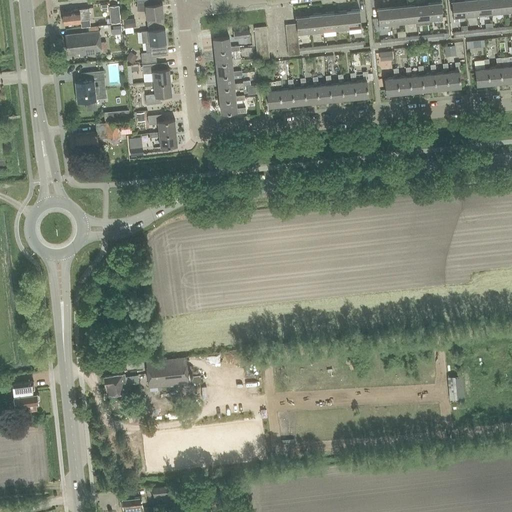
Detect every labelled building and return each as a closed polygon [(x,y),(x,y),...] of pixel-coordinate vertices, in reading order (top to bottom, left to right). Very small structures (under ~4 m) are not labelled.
[(466,22),(466,16),(464,0),(451,2),(453,22),(458,22),(458,23),(466,22)] [(466,16),(478,15),(476,0),(465,0),(464,0),(466,16)] [(476,0),(478,15),(491,14),(489,0),(476,0)] [(489,0),(491,14),(503,12),(502,0),(489,0)] [(511,11),(511,0),(502,0),(503,12),(511,11)] [(162,3),(158,4),(158,2),(139,1),(139,9),(146,9),(148,31),(165,29),(162,3)] [(429,21),(442,19),(440,3),(427,4),(429,21)] [(417,22),(429,21),(427,4),(415,6),(417,22)] [(404,23),(417,22),(415,6),(402,7),(404,23)] [(110,8),(112,24),(121,23),(119,7),(110,8)] [(392,24),(404,23),(402,7),(390,8),(392,24)] [(379,26),(392,24),(390,8),(377,10),(379,26)] [(89,11),(92,11),(91,9),(73,11),(72,12),(63,13),(64,25),(82,23),(81,22),(88,21),(87,17),(90,17),(89,11)] [(348,29),(361,27),(359,12),(346,13),(348,29)] [(335,30),(348,29),(346,13),(334,14),(335,30)] [(323,31),(335,30),(334,14),(321,15),(323,31)] [(310,33),(323,31),(321,15),(309,17),(310,33)] [(298,34),(310,33),(309,17),(296,18),(297,24),(297,30),(298,34)] [(132,19),(124,20),(125,29),(133,28),(132,19)] [(113,30),(112,30),(112,35),(122,34),(121,26),(113,27),(113,30)] [(142,63),(156,61),(156,56),(168,55),(165,29),(148,31),(150,52),(141,53),(142,63)] [(235,30),(236,38),(252,37),(251,29),(235,30)] [(95,32),(66,35),(68,55),(79,54),(79,56),(102,53),(100,31),(95,32)] [(240,51),(239,49),(239,46),(229,47),(229,38),(214,39),(215,52),(230,50),(230,52),(240,51)] [(484,40),(466,42),(467,49),(485,47),(484,40)] [(447,56),(457,55),(456,46),(446,47),(447,56)] [(231,60),(230,52),(230,50),(215,52),(216,64),(232,62),(232,64),(241,63),(240,59),(231,60)] [(240,51),(230,52),(231,60),(240,59),(240,51)] [(380,61),(393,60),(392,51),(379,53),(380,61)] [(126,59),(132,63),(136,58),(129,54),(126,59)] [(502,67),(500,67),(502,83),(511,81),(511,57),(509,57),(510,66),(502,67)] [(497,67),(490,68),(488,68),(490,84),(502,83),(500,67),(502,67),(501,58),(496,59),(497,67)] [(485,69),(475,70),(477,86),(490,84),(488,68),(490,68),(489,59),(485,60),(485,69)] [(233,72),(232,64),(232,62),(216,64),(217,76),(233,75),(233,77),(242,76),(242,71),(233,72)] [(449,73),(447,73),(448,89),(461,88),(459,72),(461,72),(460,62),(455,63),(456,72),(449,73)] [(171,82),(169,69),(157,70),(157,64),(142,65),(143,74),(153,73),(153,81),(154,84),(171,82)] [(444,73),(436,74),(434,74),(436,90),(448,89),(447,73),(449,73),(448,64),(443,64),(444,73)] [(424,75),(422,75),(424,91),(436,90),(434,74),(436,74),(435,65),(431,66),(432,74),(424,75)] [(331,85),(329,85),(331,101),(344,100),(342,83),(344,83),(343,75),(340,75),(339,66),(333,67),(334,75),(339,74),(340,84),(331,85)] [(412,76),(409,77),(411,93),(424,91),(422,75),(424,75),(423,66),(419,67),(420,76),(412,76)] [(407,77),(399,78),(397,78),(399,94),(411,93),(409,77),(412,76),(411,68),(406,68),(407,77)] [(395,78),(385,79),(386,95),(399,94),(397,78),(399,78),(398,69),(394,69),(395,78)] [(87,81),(74,82),(76,102),(86,101),(87,111),(97,110),(96,100),(97,100),(96,92),(99,92),(98,86),(95,86),(95,81),(104,80),(103,71),(95,72),(86,72),(87,81)] [(356,82),(354,82),(356,98),(369,97),(367,81),(368,81),(367,72),(363,73),(364,81),(356,82)] [(351,82),(344,83),(342,83),(344,100),(356,98),(354,82),(356,82),(355,73),(350,74),(351,82)] [(234,84),(233,77),(233,75),(217,76),(219,89),(234,87),(235,89),(244,88),(243,86),(244,86),(243,83),(234,84)] [(318,86),(317,86),(319,102),(331,101),(329,85),(331,85),(331,76),(326,77),(327,85),(318,86)] [(314,86),(307,87),(304,87),(306,103),(319,102),(317,86),(318,86),(317,78),(313,78),(314,86)] [(294,88),(292,89),(294,105),(306,103),(304,87),(307,87),(306,79),(300,79),(301,88),(294,88)] [(289,89),(282,90),(279,90),(281,106),(294,105),(292,89),(294,88),(293,80),(289,81),(289,89)] [(172,95),(171,82),(154,84),(153,81),(144,82),(144,87),(154,86),(155,94),(145,95),(146,105),(161,103),(160,97),(172,95)] [(276,90),(267,91),(269,107),(281,106),(279,90),(282,90),(281,81),(276,82),(276,90)] [(247,86),(248,94),(256,93),(255,85),(251,86),(247,86)] [(235,97),(235,89),(234,87),(219,89),(220,101),(236,99),(236,101),(245,100),(244,96),(235,97)] [(237,109),(236,101),(236,99),(220,101),(221,114),(236,112),(236,114),(246,113),(246,108),(237,109)] [(128,110),(114,111),(115,120),(129,118),(128,110)] [(176,133),(175,119),(163,121),(162,114),(147,116),(148,125),(158,124),(159,132),(159,135),(176,133)] [(96,124),(97,132),(76,134),(77,149),(98,147),(97,138),(118,136),(117,122),(96,124)] [(130,124),(119,125),(120,135),(131,134),(130,124)] [(177,146),(176,133),(159,135),(159,132),(149,133),(149,137),(159,136),(160,147),(177,146)] [(130,158),(142,157),(141,150),(130,151),(130,158)] [(149,388),(189,383),(188,377),(188,373),(187,366),(186,358),(146,362),(149,388)] [(104,376),(106,385),(107,393),(111,393),(112,397),(119,396),(119,392),(127,391),(126,385),(139,383),(138,375),(125,377),(124,373),(119,374),(113,375),(104,376)] [(37,401),(40,399),(39,395),(37,394),(36,393),(35,393),(33,381),(13,384),(14,395),(15,405),(27,403),(27,408),(36,407),(35,402),(38,402),(37,401)] [(449,384),(450,394),(463,393),(462,383),(449,384)] [(242,478),(235,479),(236,490),(235,490),(236,495),(243,494),(242,478)] [(154,500),(169,498),(168,486),(152,487),(154,500)] [(154,511),(154,507),(143,508),(141,497),(122,499),(122,500),(121,502),(121,505),(123,507),(123,511),(154,511)]
